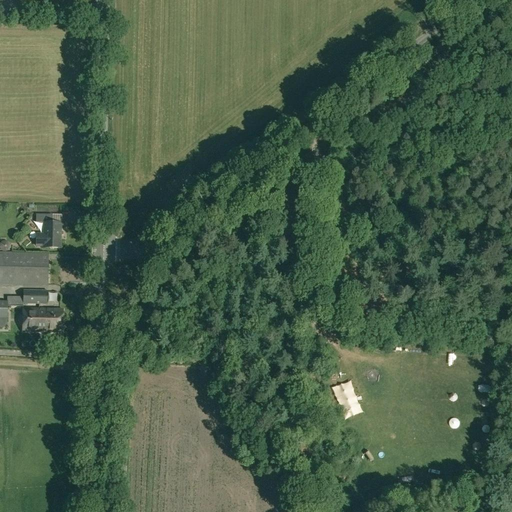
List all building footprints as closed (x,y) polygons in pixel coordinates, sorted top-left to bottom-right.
[(44,223),(44,235),(37,235),(37,247),(44,247),(44,249),(61,249),(61,216),(36,216),(36,223),(44,223)] [(0,252),(0,283),(47,285),(48,254),(0,252)] [(24,291),(24,298),(24,304),(48,304),(48,291),(24,291)] [(8,306),(8,302),(7,302),(0,301),(0,318),(7,319),(7,306),(8,306)] [(64,309),(24,309),(23,332),(63,332),(64,309)] [(361,442),(362,448),(371,447),(370,440),(361,442)]
